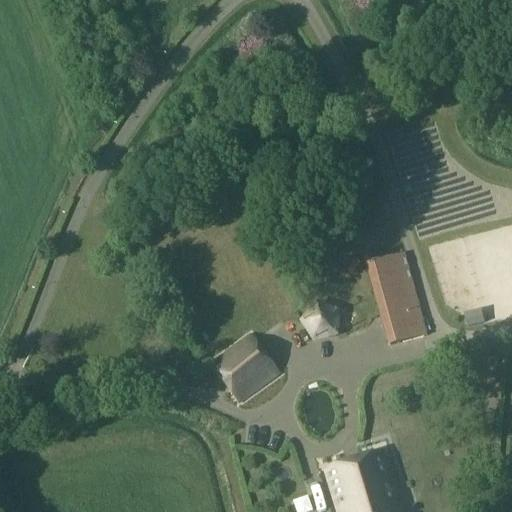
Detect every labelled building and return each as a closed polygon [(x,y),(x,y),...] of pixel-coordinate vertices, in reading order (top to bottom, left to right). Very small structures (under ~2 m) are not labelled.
[(388,347),(427,337),(404,252),(366,262),(388,347)] [(315,302),(298,323),(313,345),(339,338),(339,312),(315,302)] [(238,401),(276,373),(251,339),(214,367),(238,401)] [(278,480),(293,475),(285,451),(270,456),(278,480)] [(399,511),(381,455),(326,472),(337,511),(399,511)] [(309,511),(307,501),(285,507),(286,511),(309,511)]
